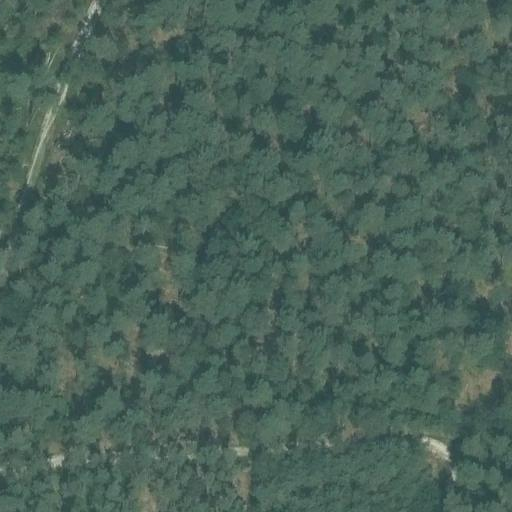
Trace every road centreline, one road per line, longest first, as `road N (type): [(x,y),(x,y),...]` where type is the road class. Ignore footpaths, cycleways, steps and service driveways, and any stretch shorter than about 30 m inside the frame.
road 1 (track): [(0,467),(431,441),(451,458),(446,511)]
road 2 (track): [(99,0),(36,155),(0,275)]
